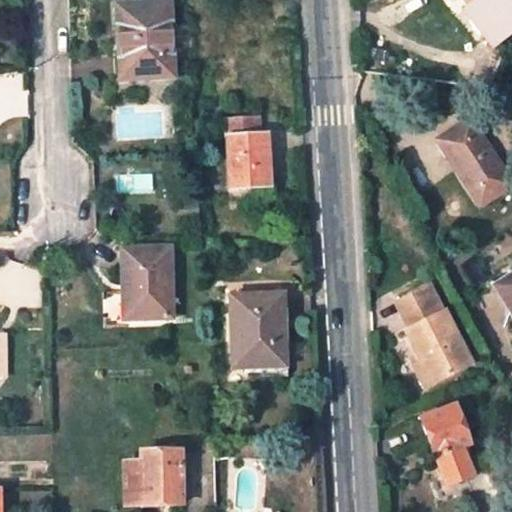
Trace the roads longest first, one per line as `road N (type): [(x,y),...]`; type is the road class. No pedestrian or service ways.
road 1 (unclassified): [(352,511),(324,0)]
road 2 (residential): [(53,247),(46,0)]
